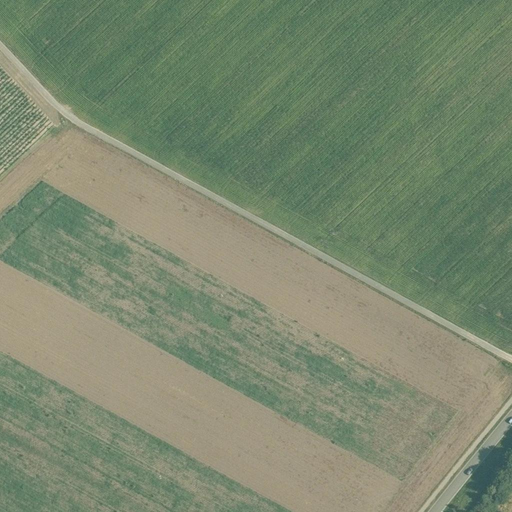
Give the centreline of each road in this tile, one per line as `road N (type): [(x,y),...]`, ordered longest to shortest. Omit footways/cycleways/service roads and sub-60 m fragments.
road 1 (unclassified): [(0,41),(77,122),(511,360)]
road 2 (tertiary): [(511,418),(434,511)]
